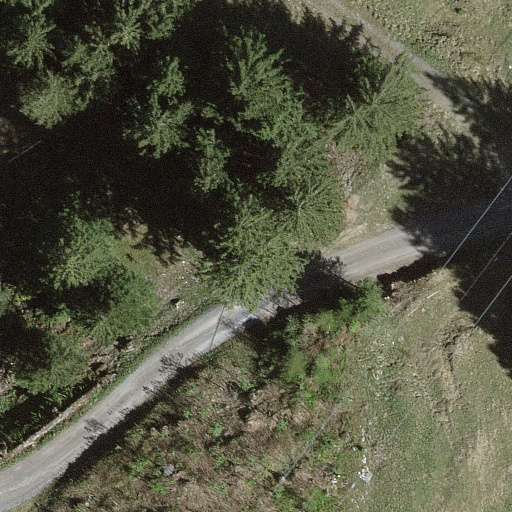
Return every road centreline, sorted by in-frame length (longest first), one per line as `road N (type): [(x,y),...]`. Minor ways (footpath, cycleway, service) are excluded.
road 1 (track): [(69,511),(191,457),(334,331),(511,235)]
road 2 (track): [(324,0),(438,92),(511,165)]
road 3 (track): [(0,113),(44,60),(73,0)]
